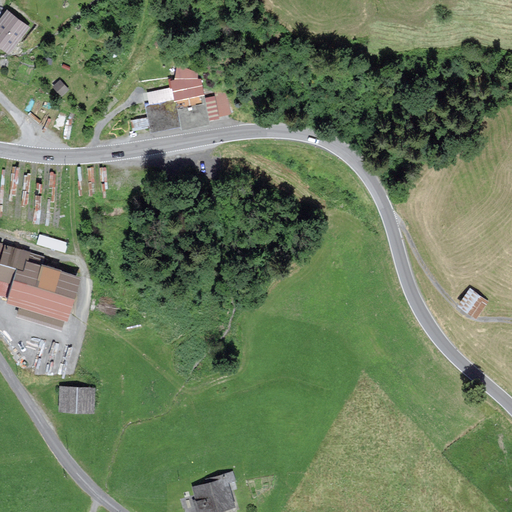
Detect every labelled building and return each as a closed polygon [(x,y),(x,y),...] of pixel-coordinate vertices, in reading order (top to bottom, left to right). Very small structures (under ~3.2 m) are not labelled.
[(29,26),(7,9),(0,18),(0,43),(10,51),(29,26)] [(140,85),(152,132),(221,121),(216,98),(206,99),(202,80),(198,80),(199,74),(178,65),(174,78),(140,85)] [(68,89),(60,81),(54,87),(62,95),(68,89)] [(64,250),(67,240),(39,232),(37,242),(64,250)] [(67,316),(79,276),(27,260),(30,252),(0,242),(0,290),(10,294),(9,299),(21,303),(18,313),(60,326),(64,315),(67,316)] [(478,318),(489,302),(470,289),(459,304),(478,318)] [(93,387),(62,386),(61,408),(92,409),(93,387)] [(225,477),(192,487),(199,511),(205,511),(233,503),(225,477)]
